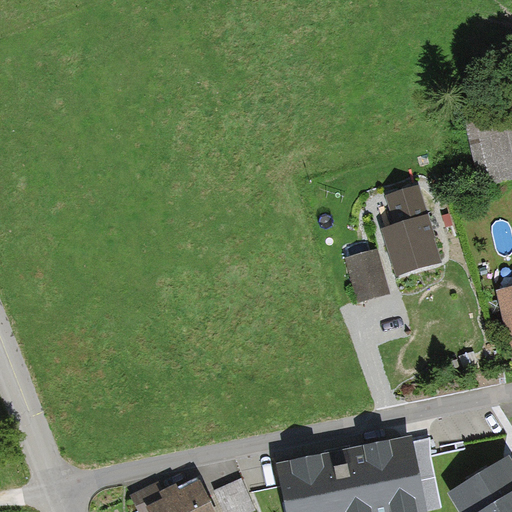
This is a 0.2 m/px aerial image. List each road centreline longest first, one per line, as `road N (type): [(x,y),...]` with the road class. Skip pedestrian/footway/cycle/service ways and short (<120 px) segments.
road 1 (residential): [(511,392),(59,491)]
road 2 (residential): [(59,491),(0,335)]
